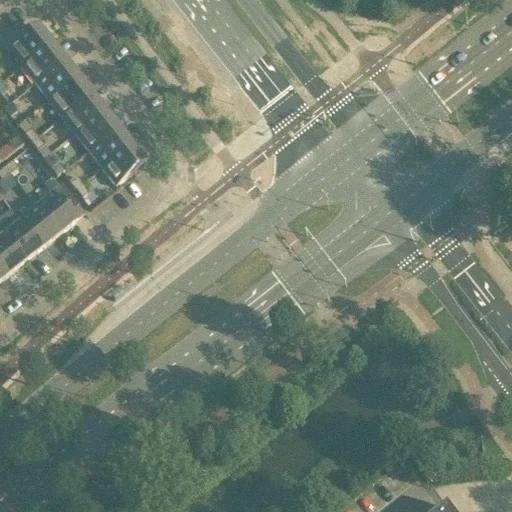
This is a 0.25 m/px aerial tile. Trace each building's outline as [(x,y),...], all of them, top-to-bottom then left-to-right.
[(7,52),(21,70),(51,46),(37,29),(7,52)] [(51,46),(21,70),(35,87),(64,63),(51,46)] [(78,80),(64,63),(35,87),(48,104),(78,80)] [(78,80),(48,104),(61,121),(91,97),(78,80)] [(8,93),(2,85),(0,86),(0,97),(1,99),(8,93)] [(104,114),(91,97),(61,121),(75,138),(104,114)] [(10,106),(3,112),(10,120),(17,114),(10,106)] [(104,114),(75,138),(88,155),(118,131),(104,114)] [(131,148),(118,131),(88,155),(101,172),(131,148)] [(23,137),(30,145),(37,140),(31,132),(23,137)] [(17,140),(9,147),(14,154),(23,147),(17,140)] [(43,148),(37,140),(30,145),(36,154),(43,148)] [(131,148),(101,172),(116,189),(145,166),(131,148)] [(3,170),(9,177),(17,171),(12,163),(3,170)] [(57,165),(50,171),(57,180),(64,174),(57,165)] [(0,182),(1,184),(9,177),(3,170),(0,172),(0,182)] [(68,184),(75,193),(82,187),(75,179),(68,184)] [(35,209),(58,239),(76,225),(68,216),(78,208),(62,188),(58,191),(51,182),(43,188),(50,197),(35,209)] [(82,187),(75,193),(81,201),(88,195),(82,187)] [(41,253),(58,239),(35,209),(18,223),(41,253)] [(11,214),(0,222),(0,235),(1,236),(24,266),(41,253),(18,223),(11,214)] [(0,270),(7,279),(24,266),(1,236),(0,236),(0,270)]
